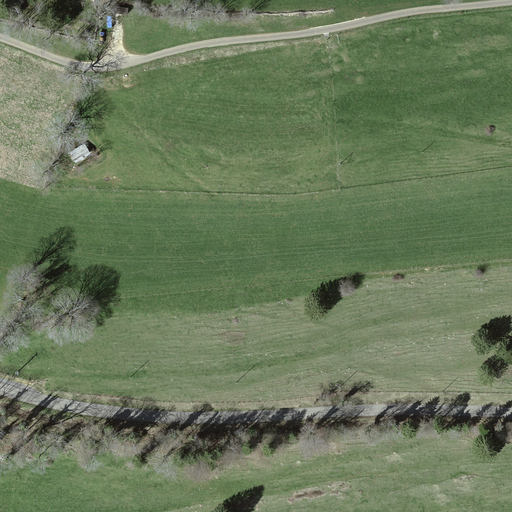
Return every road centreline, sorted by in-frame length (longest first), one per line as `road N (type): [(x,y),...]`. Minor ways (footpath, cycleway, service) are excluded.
road 1 (unclassified): [(511,1),(213,42),(99,67),(0,37)]
road 2 (unclassified): [(0,388),(150,415),(511,413)]
